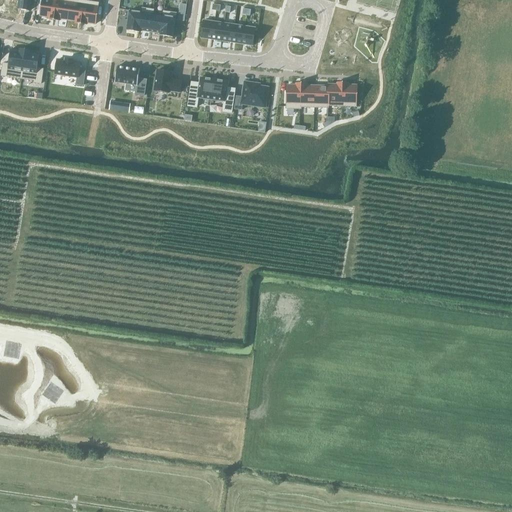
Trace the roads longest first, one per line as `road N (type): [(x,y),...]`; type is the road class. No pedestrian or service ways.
road 1 (residential): [(107,45),(274,64)]
road 2 (residential): [(274,64),(309,68),(326,8),(296,0)]
